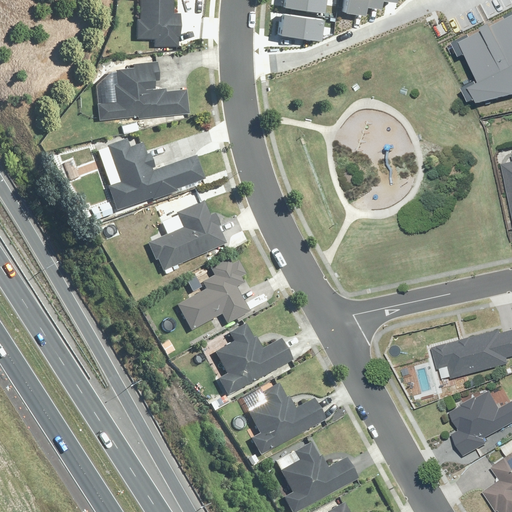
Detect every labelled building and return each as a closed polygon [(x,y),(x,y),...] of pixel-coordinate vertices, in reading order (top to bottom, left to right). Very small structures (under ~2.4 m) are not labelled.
[(139,0),(139,22),(136,22),(135,43),(154,43),(154,50),(177,50),(177,43),(180,43),(180,16),(171,16),(171,0),(139,0)] [(283,0),(283,4),(321,9),(322,0),(283,0)] [(346,0),(344,15),(366,19),(368,6),(381,9),(382,0),(397,0),(346,0)] [(280,12),(278,32),(316,37),(319,17),(280,12)] [(468,84),(478,103),(511,94),(511,15),(458,40),(475,80),(468,84)] [(133,72),(112,73),(114,105),(96,107),(97,123),(186,118),(184,92),(155,93),(155,81),(158,80),(157,64),(133,66),(133,72)] [(117,186),(107,190),(116,214),(205,180),(195,155),(152,171),(142,145),(130,150),(126,142),(104,150),(117,186)] [(511,155),(499,157),(511,218),(511,149),(510,150),(511,155)] [(210,212),(208,209),(203,199),(174,213),(181,227),(147,244),(161,272),(224,240),(210,212)] [(205,290),(176,305),(188,330),(217,315),(223,326),(250,312),(236,287),(244,282),(241,276),(245,274),(235,255),(210,268),(213,275),(201,281),(205,290)] [(213,354),(224,375),(215,380),(225,397),(290,361),(279,340),(260,351),(245,323),(227,333),(233,343),(213,354)] [(511,327),(436,346),(443,377),(511,360),(510,352),(511,351),(511,327)] [(245,417),(256,437),(247,442),(257,460),(322,424),(311,403),(292,413),(277,386),(259,396),(265,405),(245,417)] [(490,388),(450,410),(460,428),(453,432),(465,453),(511,427),(511,426),(509,422),(511,419),(511,397),(500,404),(490,388)] [(279,474),(291,494),(282,499),(288,511),(300,511),(357,481),(345,460),(327,470),(311,443),(294,453),(299,463),(279,474)] [(511,511),(511,450),(491,464),(499,477),(482,489),(497,511),(511,511)]
